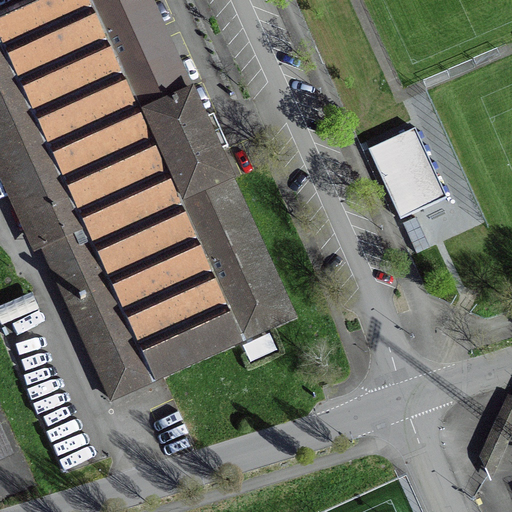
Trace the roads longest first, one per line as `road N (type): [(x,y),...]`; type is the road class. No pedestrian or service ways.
road 1 (residential): [(237,0),(369,293),(405,400)]
road 2 (residential): [(57,511),(405,400)]
road 3 (residential): [(405,400),(449,511)]
